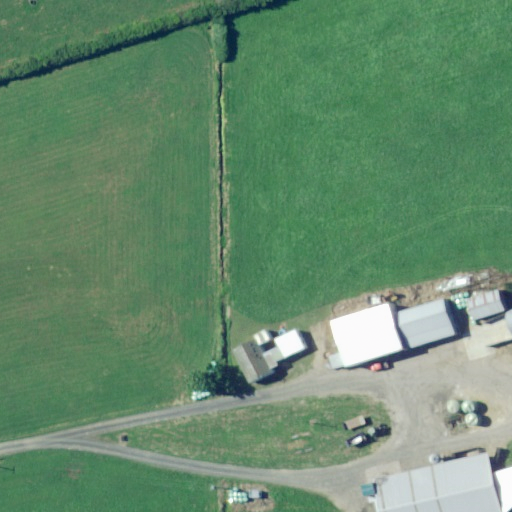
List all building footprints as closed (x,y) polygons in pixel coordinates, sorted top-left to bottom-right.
[(508,311),(501,290),(471,299),(477,320),(508,311)] [(457,335),(446,299),(402,313),(412,349),(457,335)] [(408,350),(394,305),(338,322),(352,367),(408,350)] [(292,342),(283,325),(275,329),(284,347),(292,342)] [(273,340),(268,330),(257,336),(262,346),(273,340)] [(258,339),(236,350),(253,383),(274,373),(284,368),(281,362),(288,358),(283,347),(265,355),(258,339)] [(374,479),(382,511),(511,511),(511,485),(502,447),(374,479)]
